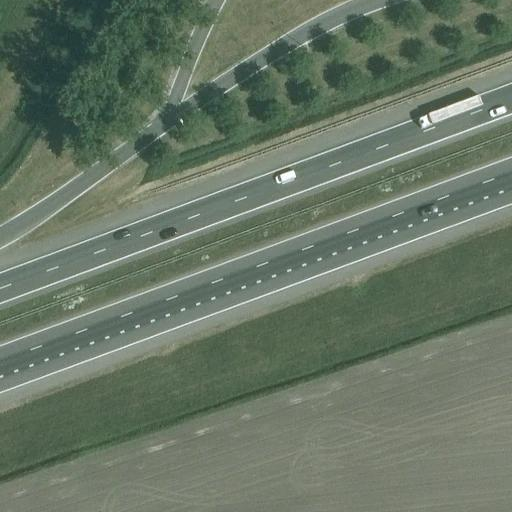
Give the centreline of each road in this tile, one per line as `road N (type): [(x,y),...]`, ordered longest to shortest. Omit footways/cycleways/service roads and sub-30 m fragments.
road 1 (motorway): [(511,96),(0,286)]
road 2 (motorway): [(0,363),(511,174)]
road 3 (motorway): [(164,126),(0,240)]
